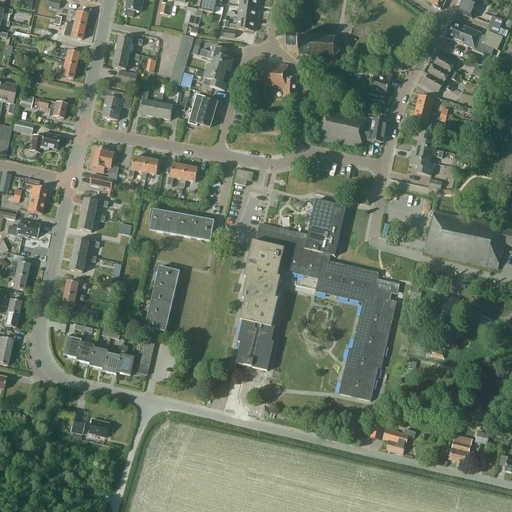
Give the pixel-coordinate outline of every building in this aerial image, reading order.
[(33,0),(25,0),(24,8),(31,10),(33,0)] [(51,0),(47,0),(46,7),(58,10),(60,2),(51,0)] [(135,12),(141,13),(143,0),(149,0),(154,1),(154,0),(127,0),(125,10),(126,10),(125,17),(133,18),(135,12)] [(222,17),(223,9),(216,8),(217,0),(201,0),(199,11),(188,8),(184,25),(199,28),(202,12),(214,15),(222,17)] [(237,0),(240,0),(239,8),(257,10),(258,0),(237,0)] [(441,11),(446,0),(428,0),(427,3),(432,5),(431,6),(441,11)] [(472,20),(478,4),(467,0),(460,0),(455,13),(472,20)] [(170,5),(161,4),(159,15),(168,16),(170,5)] [(239,8),(238,19),(256,21),(257,10),(239,8)] [(0,11),(0,21),(1,15),(11,17),(12,12),(2,10),(2,12),(0,11)] [(75,17),(74,25),(73,26),(85,28),(88,15),(70,11),(69,16),(75,17)] [(506,38),(508,32),(500,29),(503,22),(492,17),(487,30),(506,38)] [(254,33),(256,21),(238,19),(237,26),(230,25),(230,30),(254,33)] [(479,39),(479,38),(480,37),(480,36),(481,36),(481,34),(452,22),(445,38),(474,50),(477,43),(478,41),(478,40),(479,40),(479,39)] [(82,41),(85,28),(73,26),(74,25),(68,23),(67,28),(73,29),(70,39),(82,41)] [(58,41),(60,35),(41,29),(39,36),(58,41)] [(222,38),(235,39),(236,33),(223,31),(222,38)] [(497,51),(502,39),(486,32),(484,37),(481,45),(489,48),(497,51)] [(181,44),(192,47),(194,39),(184,36),(181,44)] [(340,53),(341,46),(334,39),(298,37),(298,41),(288,40),(287,52),(297,53),(297,57),(334,59),(340,53)] [(129,56),(129,54),(131,45),(142,47),(143,42),(132,39),(132,41),(119,38),(116,54),(129,56)] [(52,57),(55,44),(44,41),(42,48),(44,48),(43,51),(44,51),(43,54),(52,57)] [(181,44),(180,50),(190,53),(192,47),(181,44)] [(213,61),(232,67),(234,60),(225,57),(227,51),(213,47),(211,54),(209,53),(201,51),(200,57),(200,58),(207,59),(213,61)] [(178,55),(188,58),(190,53),(180,50),(178,55)] [(64,65),(76,68),(79,55),(61,51),(60,55),(66,56),(65,64),(64,65)] [(477,57),(466,53),(463,59),(474,64),(477,57)] [(140,56),(129,54),(129,56),(116,54),(113,69),(126,71),(128,59),(138,61),(140,56)] [(178,55),(176,61),(186,64),(188,58),(178,55)] [(440,55),(434,66),(450,74),(456,64),(440,55)] [(295,100),(296,88),(297,78),(286,77),(288,66),(264,64),(265,58),(257,57),(257,63),(258,64),(256,87),(283,90),(283,98),(295,100)] [(152,60),(149,72),(157,74),(159,62),(152,60)] [(185,70),(186,64),(176,61),(174,67),(185,70)] [(207,66),(205,73),(224,78),(226,72),(230,73),(232,67),(213,61),(211,67),(207,66)] [(73,81),(76,68),(64,65),(65,64),(58,63),(57,67),(64,68),(61,78),(73,81)] [(428,76),(444,85),(450,74),(434,66),(428,76)] [(174,67),(173,73),(183,76),(185,70),(174,67)] [(386,96),(388,88),(392,76),(369,68),(367,76),(371,77),(369,82),(372,83),(369,90),(386,96)] [(479,68),(475,76),(486,80),(489,72),(479,68)] [(136,77),(131,76),(131,74),(119,71),(117,82),(134,86),(136,77)] [(171,79),(181,82),(183,76),(173,73),(171,79)] [(222,84),(224,78),(205,73),(204,79),(212,82),(210,88),(225,92),(227,85),(222,84)] [(438,95),(444,85),(428,76),(423,86),(438,95)] [(16,87),(4,84),(0,103),(2,104),(9,105),(7,114),(12,115),(14,106),(12,106),(16,87)] [(161,106),(163,96),(165,85),(162,85),(160,95),(158,95),(156,105),(158,105),(155,119),(170,122),(173,108),(161,106)] [(140,116),(155,119),(158,105),(156,105),(147,103),(148,93),(143,92),(141,102),(143,102),(140,116)] [(182,95),(175,93),(173,106),(180,107),(182,95)] [(130,110),(132,97),(119,94),(118,100),(106,98),(102,118),(118,122),(121,108),(130,110)] [(197,96),(193,110),(214,116),(217,104),(204,100),(205,98),(197,96)] [(419,96),(416,109),(431,113),(434,100),(419,96)] [(31,109),(33,99),(21,97),(19,106),(25,107),(25,108),(31,109)] [(63,120),(66,106),(39,101),(37,108),(50,111),(49,118),(63,120)] [(382,144),(386,121),(368,119),(368,120),(358,117),(358,115),(323,107),(316,141),(360,151),(363,141),(382,144)] [(428,126),(431,113),(416,109),(412,122),(428,126)] [(440,115),(447,117),(448,110),(442,109),(440,115)] [(210,128),(214,116),(193,110),(189,124),(196,126),(197,124),(210,128)] [(445,124),(447,117),(440,115),(438,122),(445,124)] [(12,132),(31,136),(34,125),(15,121),(12,132)] [(0,126),(0,133),(10,136),(12,129),(0,126)] [(0,133),(0,141),(9,143),(10,136),(0,133)] [(418,141),(417,148),(437,152),(438,145),(429,143),(430,137),(416,133),(414,141),(418,141)] [(57,151),(59,138),(43,134),(42,139),(33,137),(29,152),(39,154),(40,150),(47,151),(48,149),(57,151)] [(0,148),(7,150),(9,143),(0,141),(0,148)] [(436,159),(437,152),(417,148),(416,154),(412,153),(410,160),(430,164),(431,158),(436,159)] [(111,169),(114,154),(107,153),(107,152),(95,149),(92,166),(94,167),(93,172),(103,174),(104,168),(111,169)] [(134,171),(142,173),(144,173),(146,160),(134,158),(131,171),(129,170),(128,179),(133,180),(134,171)] [(143,193),(145,182),(147,174),(156,176),(159,163),(146,160),(144,173),(142,173),(138,192),(143,193)] [(429,170),(430,164),(410,160),(409,166),(418,168),(416,174),(431,178),(433,171),(429,170)] [(173,179),(180,180),(182,181),(185,168),(172,165),(170,178),(168,178),(166,186),(172,187),(173,179)] [(182,181),(180,180),(179,188),(182,189),(183,189),(184,189),(185,181),(195,183),(198,170),(185,168),(182,181)] [(246,178),(252,179),(253,174),(237,170),(233,185),(245,187),(246,182),(245,182),(246,178)] [(0,192),(6,194),(10,176),(2,174),(0,182),(0,192)] [(113,180),(91,175),(89,186),(111,190),(113,180)] [(442,183),(430,180),(428,188),(440,191),(442,183)] [(32,187),(30,200),(45,203),(48,191),(32,187)] [(42,216),(45,203),(30,200),(27,213),(42,216)] [(85,200),(81,215),(95,218),(95,215),(97,206),(108,208),(109,203),(98,201),(98,202),(85,200)] [(329,262),(330,257),(334,258),(346,208),(316,201),(307,236),(264,226),(259,244),(253,242),(244,278),(247,279),(242,300),(245,300),(240,322),(243,322),(238,343),(240,344),(235,364),(267,372),(274,343),(271,343),(276,321),(272,321),(278,299),(275,298),(280,278),(277,277),(278,271),(317,280),(314,292),(362,304),(351,350),(349,349),(338,394),(370,403),(378,370),(380,370),(397,303),(383,299),(385,290),(375,288),(378,274),(329,262)] [(16,216),(0,212),(0,231),(3,219),(15,222),(16,216)] [(511,247),(511,233),(498,230),(499,226),(434,212),(424,254),(498,270),(504,246),(511,247)] [(95,218),(81,215),(78,230),(91,233),(94,221),(98,222),(97,224),(105,226),(106,224),(105,223),(106,218),(95,215),(95,218)] [(7,235),(28,239),(28,237),(37,239),(40,226),(18,221),(16,229),(9,227),(7,235)] [(0,241),(0,252),(2,252),(3,255),(11,252),(7,240),(0,241)] [(76,240),(73,255),(86,258),(86,256),(88,247),(99,249),(100,244),(90,241),(89,243),(76,240)] [(97,258),(86,256),(86,258),(73,255),(69,271),(83,274),(85,261),(96,263),(97,258)] [(17,268),(15,275),(15,276),(27,278),(29,265),(18,263),(12,262),(11,267),(17,268)] [(150,329),(172,333),(185,273),(164,268),(150,329)] [(24,291),(27,278),(15,276),(15,275),(10,274),(8,279),(14,280),(12,289),(24,291)] [(76,297),(76,295),(78,288),(86,290),(87,286),(67,281),(64,295),(76,297)] [(84,297),(76,295),(76,297),(64,295),(61,308),(73,310),(75,300),(83,301),(84,297)] [(460,300),(450,297),(447,306),(457,309),(460,300)] [(7,314),(18,316),(21,303),(10,301),(9,301),(4,300),(3,305),(8,306),(7,313),(7,314)] [(96,321),(98,313),(86,310),(84,319),(96,321)] [(15,330),(18,316),(7,314),(7,313),(1,312),(0,316),(6,317),(4,327),(15,330)] [(0,351),(10,354),(13,341),(1,339),(0,338),(0,343),(0,344),(0,351)] [(64,357),(77,360),(81,344),(82,341),(68,338),(64,357)] [(155,344),(143,342),(142,346),(142,347),(153,350),(155,344)] [(76,362),(90,365),(94,349),(95,347),(81,344),(77,360),(76,362)] [(123,347),(120,357),(121,357),(117,374),(130,377),(135,358),(126,356),(128,348),(123,347)] [(108,352),(94,349),(90,365),(89,367),(103,371),(107,354),(108,352)] [(432,358),(443,360),(445,352),(434,350),(432,358)] [(0,365),(7,367),(10,354),(0,351),(0,365)] [(116,376),(117,374),(121,357),(120,357),(107,354),(103,371),(102,372),(116,376)] [(404,429),(407,420),(399,418),(396,427),(404,429)] [(84,424),(72,421),(70,432),(82,435),(84,424)] [(104,439),(108,425),(91,421),(87,438),(93,439),(94,437),(104,439)] [(379,441),(382,426),(374,424),(371,440),(379,441)] [(383,440),(388,442),(385,452),(403,456),(405,448),(407,440),(407,439),(413,441),(415,435),(404,432),(403,435),(402,435),(400,434),(385,431),(384,436),(383,440)] [(477,432),(475,443),(487,446),(489,434),(477,432)] [(466,465),(472,442),(457,438),(456,443),(453,443),(452,450),(451,450),(448,461),(466,465)] [(499,466),(506,468),(505,472),(511,474),(511,462),(507,462),(508,458),(501,456),(499,466)]
